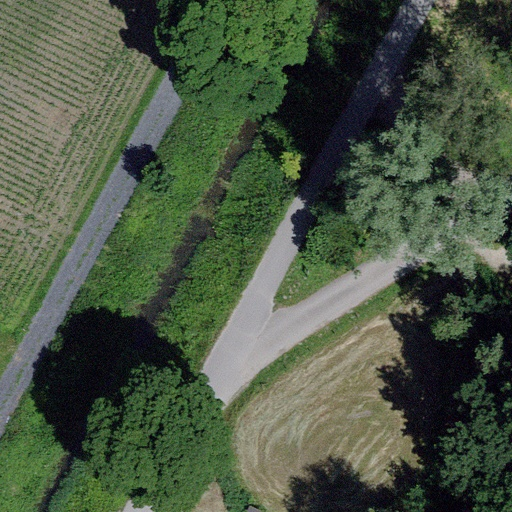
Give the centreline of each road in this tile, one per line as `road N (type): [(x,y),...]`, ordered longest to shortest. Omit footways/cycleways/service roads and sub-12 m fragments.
road 1 (track): [(423,0),(141,511)]
road 2 (track): [(0,406),(224,0)]
road 3 (track): [(224,366),(480,212),(511,201)]
road 4 (track): [(480,212),(382,73)]
